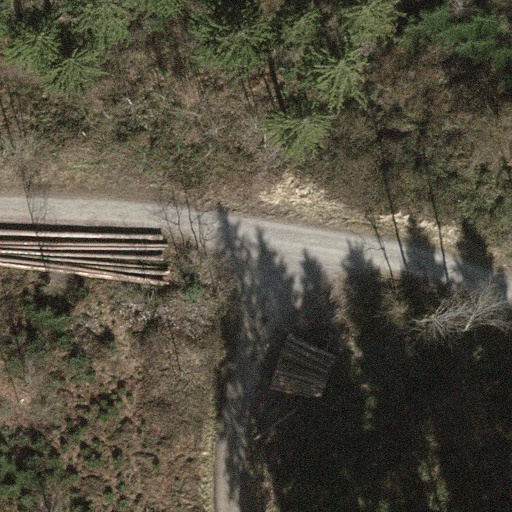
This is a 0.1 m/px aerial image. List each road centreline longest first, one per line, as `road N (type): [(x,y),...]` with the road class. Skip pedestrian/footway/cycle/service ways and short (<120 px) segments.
road 1 (track): [(511,290),(460,269),(273,229),(0,196)]
road 2 (track): [(273,229),(247,390),(245,511)]
